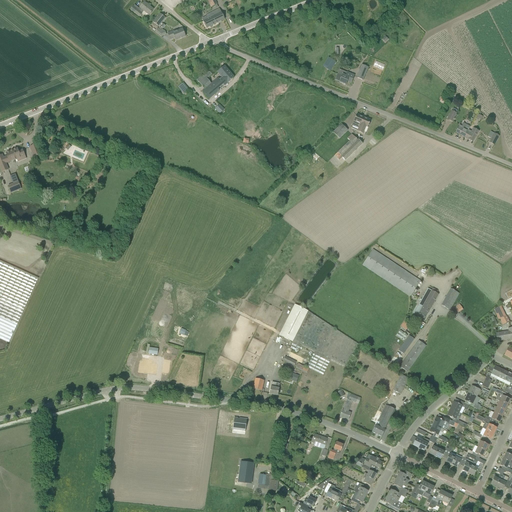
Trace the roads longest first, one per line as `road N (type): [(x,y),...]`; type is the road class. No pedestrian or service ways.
road 1 (tertiary): [(0,419),(133,387),(293,413),(395,452)]
road 2 (unclassified): [(511,165),(213,43)]
road 3 (tertiary): [(0,124),(213,43)]
road 4 (residential): [(395,452),(408,427),(486,356),(511,362)]
